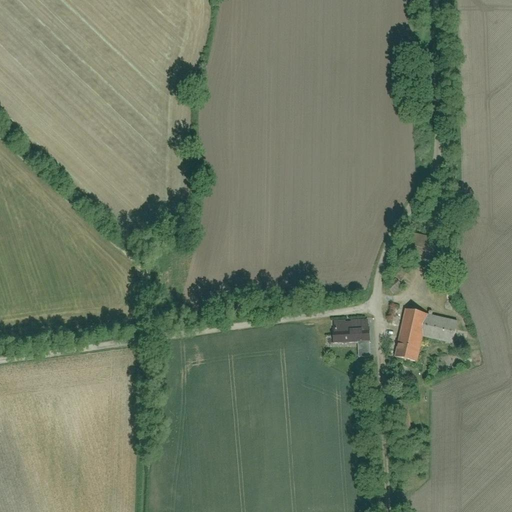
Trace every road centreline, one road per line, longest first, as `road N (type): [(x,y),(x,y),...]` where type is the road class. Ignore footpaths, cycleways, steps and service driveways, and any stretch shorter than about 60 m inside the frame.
road 1 (residential): [(436,0),(438,159),(396,231),(379,285),(395,511)]
road 2 (track): [(378,306),(0,359)]
